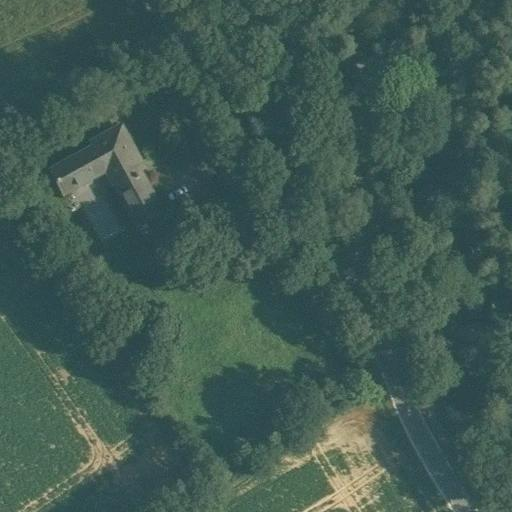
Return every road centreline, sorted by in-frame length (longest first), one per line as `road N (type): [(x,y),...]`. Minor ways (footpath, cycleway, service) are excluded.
road 1 (unclassified): [(338,278),(153,0)]
road 2 (unclassified): [(338,278),(357,249),(363,0)]
road 3 (unclassified): [(467,511),(338,278)]
